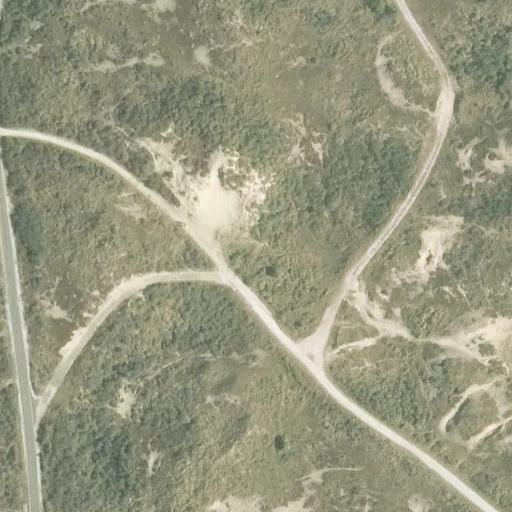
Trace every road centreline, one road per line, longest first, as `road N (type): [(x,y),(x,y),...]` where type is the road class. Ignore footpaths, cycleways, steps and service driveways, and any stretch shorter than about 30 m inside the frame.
road 1 (track): [(487,511),(335,394),(217,261),(107,162),(0,132)]
road 2 (track): [(305,361),(415,188),(453,103),(445,74),(397,0)]
